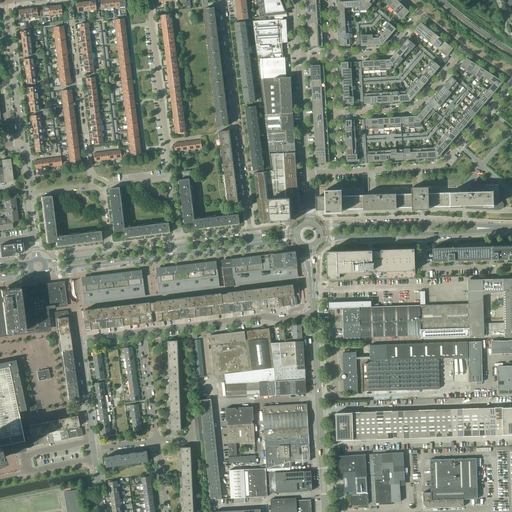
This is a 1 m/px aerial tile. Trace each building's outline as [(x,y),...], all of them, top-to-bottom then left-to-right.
[(287,14),(284,0),(257,0),(260,17),(261,17),(264,17),(287,14)] [(372,4),(366,0),(362,0),(362,1),(367,10),(372,4)] [(400,4),(396,0),(395,0),(389,7),(393,11),(400,4)] [(246,1),(235,2),(236,11),(237,14),(237,20),(248,19),(246,1)] [(362,1),(353,1),(354,8),(353,8),(354,11),(367,10),(362,1)] [(404,8),(400,4),(393,11),(398,14),(404,8)] [(43,10),(39,10),(40,18),(41,22),(46,22),(45,17),(49,16),(48,7),(42,7),(43,10)] [(206,23),(216,22),(214,7),(204,9),(206,23)] [(36,8),(30,9),(31,17),(34,17),(35,19),(40,18),(39,10),(36,11),(36,8)] [(409,12),(404,8),(398,14),(403,20),(407,15),(406,14),(409,12)] [(163,29),(173,28),(171,13),(163,14),(163,15),(161,15),(163,29)] [(264,17),(261,17),(261,18),(259,18),(259,20),(253,21),(258,59),(283,57),(282,43),(288,43),(287,19),(266,20),(266,18),(264,18),(264,17)] [(116,35),(126,34),(124,18),(114,20),(116,35)] [(218,37),(216,22),(206,23),(208,38),(218,37)] [(237,39),(247,38),(245,22),(235,23),(236,31),(237,39)] [(388,22),(384,27),(391,33),(395,29),(388,22)] [(419,34),(426,27),(423,25),(422,25),(420,24),(415,31),(419,34)] [(55,42),(65,41),(63,26),(53,27),(55,42)] [(349,26),(339,26),(340,34),(349,33),(349,26)] [(384,27),(380,31),(388,38),(391,33),(384,27)] [(426,27),(419,34),(424,38),(430,30),(426,27)] [(173,28),(163,29),(164,44),(175,43),(173,28)] [(430,30),(424,38),(428,41),(434,34),(430,30)] [(388,38),(380,31),(377,35),(382,44),(388,38)] [(126,34),(116,35),(117,50),(127,49),(126,34)] [(434,34),(428,41),(433,45),(439,37),(434,34)] [(377,35),(373,35),(373,45),(382,44),(377,35)] [(220,51),(218,37),(208,38),(210,53),(220,51)] [(443,41),(439,37),(433,45),(437,49),(443,41)] [(249,54),(247,38),(237,39),(239,55),(249,54)] [(322,39),(309,40),(310,49),(314,48),(314,47),(323,46),(322,39)] [(407,39),(404,44),(411,50),(415,46),(407,39)] [(65,41),(55,42),(57,57),(67,55),(65,41)] [(448,45),(443,41),(437,49),(442,52),(448,45)] [(176,58),(175,43),(164,44),(166,59),(176,58)] [(411,50),(404,44),(400,48),(407,54),(411,50)] [(448,45),(442,52),(446,56),(448,57),(452,52),(450,51),(452,48),(448,45)] [(400,48),(396,52),(403,59),(407,54),(400,48)] [(129,64),(127,49),(117,50),(119,65),(129,64)] [(220,51),(210,53),(211,67),(221,66),(220,51)] [(396,52),(392,57),(400,63),(403,59),(396,52)] [(251,69),(249,54),(239,55),(241,70),(251,69)] [(67,55),(57,57),(59,71),(68,70),(67,55)] [(442,67),(449,58),(448,57),(446,56),(441,63),(442,64),(440,65),(442,67)] [(285,57),(283,57),(258,59),(260,79),(286,77),(285,57)] [(392,57),(390,60),(394,69),(400,63),(392,57)] [(178,73),(176,58),(166,59),(168,74),(178,73)] [(466,70),(471,61),(468,60),(465,59),(461,66),(466,70)] [(394,69),(390,60),(385,60),(386,70),(394,69)] [(432,60),(428,65),(435,71),(439,67),(432,60)] [(471,61),(466,70),(470,73),(476,64),(471,61)] [(129,64),(119,65),(121,81),(131,80),(129,64)] [(311,73),(324,72),(324,65),(315,66),(315,64),(311,64),(311,73)] [(476,64),(470,73),(475,76),(480,68),(476,64)] [(435,71),(428,65),(424,69),(432,75),(435,71)] [(221,66),(211,67),(213,82),(223,81),(221,66)] [(485,71),(480,68),(475,76),(480,79),(482,76),(485,71)] [(253,85),(251,69),(241,70),(243,87),(253,85)] [(424,69),(420,73),(428,80),(432,75),(424,69)] [(68,70),(59,71),(60,86),(70,85),(68,70)] [(493,76),(485,71),(482,76),(490,81),(493,76)] [(178,73),(168,74),(170,88),(180,87),(178,73)] [(420,73),(417,78),(424,84),(428,80),(420,73)] [(493,76),(490,81),(493,83),(499,86),(503,82),(493,76)] [(291,77),(286,77),(260,79),(265,115),(293,112),(291,78),(292,78),(291,77)] [(447,82),(455,88),(459,83),(451,77),(447,82)] [(417,78),(413,82),(421,88),(424,84),(417,78)] [(133,94),(131,80),(121,81),(123,96),(133,94)] [(225,96),(223,81),(213,82),(215,97),(225,96)] [(413,82),(409,86),(417,93),(421,88),(413,82)] [(447,82),(444,86),(451,92),(455,88),(447,82)] [(493,83),(487,90),(492,94),(499,86),(493,83)] [(255,101),(253,85),(243,87),(245,102),(255,101)] [(409,86),(405,91),(410,101),(417,93),(409,86)] [(451,92),(444,86),(440,90),(447,97),(451,92)] [(180,87),(170,88),(172,103),(182,102),(180,87)] [(487,90),(485,88),(481,92),(488,99),(492,94),(487,90)] [(63,105),(73,104),(71,89),(61,90),(63,105)] [(440,90),(436,95),(444,101),(447,97),(440,90)] [(405,91),(399,91),(399,101),(410,101),(405,91)] [(488,99),(481,92),(477,97),(484,103),(488,99)] [(133,94),(123,96),(125,110),(135,109),(133,94)] [(444,101),(436,95),(433,99),(440,105),(444,101)] [(225,96),(215,97),(217,111),(227,110),(225,96)] [(476,98),(472,102),(479,109),(483,104),(476,98)] [(440,105),(433,99),(429,103),(436,110),(440,105)] [(184,117),(182,102),(172,103),(174,118),(184,117)] [(479,109),(472,102),(468,107),(476,113),(479,109)] [(74,119),(73,104),(63,105),(65,120),(74,119)] [(424,109),(431,115),(435,111),(428,105),(424,109)] [(248,124),(257,123),(255,106),(246,107),(248,124)] [(468,107),(464,111),(472,118),(476,113),(468,107)] [(135,109),(125,110),(127,125),(137,124),(135,109)] [(424,109),(420,113),(427,120),(431,115),(424,109)] [(229,125),(227,114),(227,110),(217,111),(219,126),(229,125)] [(464,111),(461,115),(468,122),(472,118),(464,111)] [(293,112),(265,115),(266,130),(294,129),(293,112)] [(420,113),(418,116),(422,126),(427,120),(420,113)] [(468,122),(461,115),(457,120),(464,126),(468,122)] [(422,126),(418,116),(414,117),(415,128),(423,128),(422,126)] [(186,133),(184,117),(174,118),(175,133),(178,133),(178,134),(186,133)] [(76,133),(74,119),(65,120),(66,135),(76,133)] [(464,126),(457,120),(453,124),(461,131),(464,126)] [(257,123),(248,124),(250,140),(259,138),(257,123)] [(137,124),(127,125),(129,140),(139,139),(137,124)] [(448,130),(456,137),(459,132),(452,126),(448,130)] [(294,129),(266,130),(268,145),(295,143),(294,129)] [(221,146),(231,145),(229,130),(219,131),(221,146)] [(456,137),(448,130),(444,135),(452,141),(456,137)] [(78,148),(76,133),(66,135),(68,149),(78,148)] [(452,141),(444,135),(441,139),(448,145),(452,141)] [(259,138),(250,140),(251,155),(261,154),(259,138)] [(141,155),(139,139),(129,140),(130,154),(131,156),(131,157),(141,155)] [(448,145),(441,139),(437,143),(444,150),(448,145)] [(52,143),(43,144),(35,146),(35,152),(44,151),(43,147),(49,146),(50,150),(53,149),(52,143)] [(295,150),(295,143),(268,145),(269,152),(295,150)] [(437,143),(433,148),(438,157),(444,150),(437,143)] [(233,159),(231,145),(221,146),(223,160),(233,159)] [(80,163),(78,148),(68,149),(70,161),(70,163),(70,164),(80,163)] [(438,157),(433,148),(427,148),(428,158),(438,157)] [(271,171),(253,173),(259,222),(270,220),(270,222),(291,221),(291,212),(299,211),(295,152),(269,154),(271,171)] [(263,170),(261,154),(251,155),(253,171),(263,170)] [(329,155),(316,156),(317,164),(321,164),(321,163),(330,162),(329,155)] [(10,159),(1,160),(2,168),(0,167),(0,183),(2,184),(3,184),(3,183),(5,183),(5,182),(13,181),(10,159)] [(233,159),(223,160),(225,174),(234,173),(233,159)] [(234,173),(225,174),(226,188),(236,187),(235,179),(234,173)] [(181,194),(191,193),(189,179),(179,180),(180,187),(181,194)] [(470,190),(450,191),(450,193),(429,193),(429,192),(428,192),(428,190),(428,186),(410,186),(410,191),(410,194),(395,194),(395,193),(365,194),(365,195),(342,196),(342,194),(342,192),(341,187),(334,187),(323,188),(323,192),(323,196),(320,197),(317,197),(317,210),(320,210),(325,210),(325,212),(342,212),(342,209),(363,209),(363,210),(396,209),(396,208),(412,207),(412,210),(429,209),(429,207),(450,206),(450,207),(468,207),(468,211),(502,212),(503,212),(504,212),(505,211),(506,210),(506,209),(507,208),(507,206),(506,205),(505,204),(497,197),(497,189),(488,189),(478,180),(470,190)] [(112,203),(121,201),(120,187),(110,188),(112,203)] [(238,202),(236,187),(226,188),(228,203),(235,202),(238,202)] [(191,193),(181,194),(182,201),(183,208),(193,207),(191,193)] [(43,214),(53,213),(51,196),(41,197),(43,214)] [(18,221),(15,197),(5,199),(6,209),(5,209),(5,212),(6,212),(7,217),(1,218),(1,217),(0,217),(0,229),(12,228),(12,223),(13,221),(18,221)] [(121,201),(112,203),(113,217),(123,216),(121,201)] [(194,219),(193,207),(183,208),(184,215),(185,223),(194,222),(194,219)] [(53,213),(43,214),(45,231),(55,230),(53,213)] [(221,216),(222,226),(231,225),(240,224),(238,214),(237,214),(221,216)] [(123,216),(113,217),(115,231),(125,230),(125,228),(123,216)] [(221,216),(203,218),(204,228),(214,227),(222,226),(221,216)] [(194,219),(194,222),(194,225),(195,230),(204,228),(203,218),(196,219),(194,219)] [(169,222),(152,224),(153,234),(161,234),(170,232),(169,222)] [(152,224),(133,227),(134,237),(144,236),(153,234),(152,224)] [(133,227),(125,228),(125,230),(125,234),(126,238),(134,237),(133,227)] [(56,237),(55,230),(45,231),(46,243),(56,241),(57,247),(66,246),(64,235),(58,236),(58,237),(56,237)] [(100,231),(82,233),(83,243),(101,241),(100,231)] [(82,233),(64,235),(66,246),(83,243),(82,233)] [(0,245),(0,246),(1,251),(0,251),(0,253),(0,257),(19,255),(18,252),(24,251),(22,242),(17,243),(5,244),(5,245),(0,245)] [(511,258),(511,245),(494,246),(494,245),(493,245),(492,245),(491,246),(454,247),(453,246),(452,246),(452,247),(451,247),(432,248),(433,261),(452,260),(454,260),(492,259),(494,259),(511,258)] [(415,270),(414,249),(381,249),(381,251),(372,251),(372,250),(327,251),(327,278),(340,278),(340,272),(366,272),(366,269),(374,269),(374,280),(415,278),(415,270)] [(231,259),(222,260),(222,263),(223,269),(225,285),(234,284),(241,283),(298,276),(297,266),(297,265),(298,265),(296,253),(296,251),(293,251),(282,252),(231,259)] [(217,269),(218,269),(216,261),(156,268),(157,271),(157,277),(159,293),(220,286),(217,269)] [(145,295),(143,278),(142,273),(142,270),(82,277),(85,302),(145,295)] [(470,337),(505,336),(505,337),(511,336),(511,278),(468,279),(468,299),(468,303),(468,304),(447,304),(426,305),(421,305),(421,316),(421,336),(421,338),(470,337)] [(67,304),(64,281),(19,287),(20,293),(19,293),(19,292),(19,291),(18,291),(17,291),(9,292),(8,292),(7,293),(7,294),(8,295),(2,296),(1,289),(0,289),(0,335),(48,329),(46,307),(67,304)] [(277,286),(279,307),(283,307),(283,306),(292,305),(292,306),(292,305),(297,305),(296,297),(295,297),(293,286),(293,285),(293,284),(277,286)] [(279,307),(277,286),(261,288),(263,309),(267,309),(267,308),(275,307),(276,308),(279,307)] [(261,288),(244,290),(247,311),(251,311),(251,310),(259,309),(259,310),(263,309),(261,288)] [(247,311),(244,290),(225,293),(227,314),(234,313),(234,312),(243,311),(243,312),(247,311)] [(225,293),(205,295),(208,316),(212,315),(211,315),(220,314),(227,314),(225,293)] [(205,295),(189,297),(191,318),(195,317),(203,316),(204,316),(208,316),(205,295)] [(189,297),(173,299),(175,320),(179,320),(179,319),(188,318),(188,319),(191,318),(189,297)] [(150,302),(134,304),(136,325),(139,325),(139,324),(147,323),(153,323),(152,315),(151,311),(157,310),(158,314),(159,322),(163,322),(163,321),(171,320),(175,320),(173,299),(156,301),(156,302),(150,303),(150,302)] [(342,302),(329,302),(329,308),(343,308),(343,310),(340,310),(340,316),(340,336),(343,336),(343,338),(344,338),(348,338),(361,337),(361,338),(370,337),(373,337),(373,338),(376,338),(376,337),(421,336),(421,316),(421,305),(420,305),(371,307),(371,301),(342,302)] [(136,325),(134,304),(117,306),(120,327),(123,326),(132,325),(136,325)] [(117,306),(101,308),(104,329),(107,328),(116,327),(120,327),(117,306)] [(94,309),(94,313),(93,314),(95,329),(100,329),(104,329),(101,308),(94,309)] [(93,314),(94,313),(94,309),(86,310),(83,311),(86,331),(91,330),(95,329),(93,314)] [(68,324),(69,324),(68,315),(63,316),(64,317),(57,318),(59,334),(70,333),(69,326),(68,326),(68,324)] [(302,338),(301,324),(292,325),(293,329),(291,329),(292,335),(293,334),(293,338),(302,338)] [(274,367),(271,343),(269,328),(270,328),(269,328),(245,331),(249,371),(274,367)] [(249,371),(245,331),(210,335),(211,344),(214,375),(225,374),(249,371)] [(71,338),(70,333),(59,334),(60,342),(61,344),(62,351),(73,349),(71,338)] [(168,355),(178,355),(178,340),(168,340),(168,355)] [(508,340),(500,341),(500,353),(508,353),(508,340)] [(303,341),(271,343),(274,367),(275,381),(306,379),(305,375),(305,368),(303,341)] [(481,341),(469,342),(469,350),(482,349),(481,341)] [(500,353),(500,341),(491,341),(492,353),(500,353)] [(340,376),(340,377),(341,378),(341,379),(342,379),(343,379),(343,380),(344,380),(344,392),(343,392),(359,392),(363,392),(363,389),(364,389),(364,391),(369,391),(440,389),(439,358),(452,357),(453,377),(468,377),(469,377),(469,374),(468,366),(468,342),(415,343),(410,343),(370,345),(370,350),(370,355),(368,355),(362,355),(362,356),(356,356),(356,352),(357,352),(342,352),(342,353),(343,353),(343,372),(343,373),(342,373),(341,373),(341,374),(340,375),(340,376)] [(72,357),(74,356),(73,349),(62,351),(63,358),(63,360),(64,367),(75,365),(74,359),(73,359),(72,357)] [(482,349),(469,350),(469,358),(482,357),(482,349)] [(178,355),(168,355),(169,370),(179,370),(178,355)] [(482,357),(469,358),(470,366),(482,365),(482,357)] [(0,460),(5,458),(3,454),(2,455),(1,453),(16,450),(17,450),(17,449),(26,448),(21,424),(21,423),(18,411),(25,410),(26,410),(18,372),(19,371),(20,371),(20,370),(20,369),(20,368),(20,367),(19,367),(18,366),(17,366),(15,360),(4,362),(0,362),(0,460)] [(75,373),(76,373),(75,365),(64,367),(65,375),(66,383),(77,381),(76,375),(75,375),(75,373)] [(470,366),(468,366),(469,374),(482,374),(482,365),(470,366)] [(511,365),(504,366),(497,366),(498,395),(505,395),(511,394),(511,365)] [(274,367),(249,371),(225,374),(226,383),(246,382),(259,382),(275,381),(274,367)] [(48,369),(36,371),(38,381),(50,379),(48,369)] [(179,385),(179,370),(169,370),(169,385),(179,385)] [(469,377),(469,382),(483,382),(482,374),(469,374),(469,377)] [(306,393),(306,379),(275,381),(276,395),(278,395),(288,394),(306,393)] [(77,389),(78,389),(77,381),(66,383),(68,400),(69,399),(69,400),(70,400),(70,399),(75,399),(75,400),(80,400),(79,391),(77,391),(77,389)] [(276,395),(275,381),(259,382),(260,394),(260,396),(276,395)] [(227,396),(247,395),(246,382),(226,383),(227,396)] [(260,394),(259,382),(246,382),(247,395),(254,394),(260,394)] [(179,385),(169,385),(170,400),(180,400),(179,385)] [(181,415),(180,400),(170,400),(171,415),(181,415)] [(309,435),(307,403),(263,406),(264,437),(265,437),(309,435)] [(239,407),(236,407),(226,408),(227,421),(228,421),(228,424),(227,424),(228,443),(255,442),(254,423),(253,419),(254,419),(253,407),(239,407)] [(462,409),(452,409),(453,436),(463,436),(480,436),(480,435),(495,435),(498,435),(511,434),(511,407),(495,407),(495,408),(479,408),(462,408),(462,409)] [(343,413),(336,413),(336,414),(337,439),(337,440),(344,440),(361,440),(361,439),(377,439),(393,439),(393,438),(404,438),(420,437),(420,438),(436,437),(453,436),(452,409),(436,410),(436,409),(419,410),(403,411),(392,411),(376,411),(376,412),(360,412),(343,412),(343,413)] [(25,410),(18,411),(21,423),(28,422),(25,410)] [(181,415),(171,415),(171,430),(176,430),(176,432),(181,432),(181,430),(181,415)] [(63,431),(65,439),(68,438),(69,439),(69,438),(77,437),(82,435),(82,436),(83,436),(81,428),(79,428),(79,426),(77,416),(61,419),(63,429),(63,431)] [(63,429),(61,419),(45,422),(47,433),(47,435),(49,442),(49,443),(52,442),(53,442),(61,440),(65,439),(63,431),(63,429)] [(21,424),(26,448),(32,446),(31,446),(30,438),(31,438),(29,426),(28,426),(28,422),(21,423),(21,424)] [(47,435),(47,433),(45,422),(29,426),(31,438),(30,438),(31,446),(36,445),(37,445),(45,443),(45,444),(45,443),(49,442),(47,435)] [(309,444),(309,435),(265,437),(265,446),(309,444)] [(236,443),(229,444),(230,456),(237,455),(236,443)] [(181,462),(191,461),(191,446),(190,446),(190,444),(185,444),(186,447),(181,447),(181,462)] [(310,460),(309,444),(265,446),(266,471),(292,469),(292,463),(293,463),(293,461),(310,460)] [(147,451),(133,453),(135,463),(148,461),(147,451)] [(405,479),(404,452),(366,454),(338,456),(339,473),(348,472),(348,473),(347,477),(347,479),(348,481),(347,481),(347,482),(347,483),(347,484),(348,484),(348,485),(347,487),(346,489),(347,490),(348,490),(349,490),(350,491),(350,492),(351,493),(352,504),(368,503),(401,501),(399,480),(405,479)] [(135,463),(133,453),(119,455),(121,464),(135,463)] [(121,464),(119,455),(105,457),(107,466),(121,464)] [(476,458),(447,459),(430,459),(431,492),(423,492),(423,501),(423,502),(424,503),(424,504),(424,505),(425,507),(426,506),(427,507),(428,507),(429,507),(463,506),(463,499),(478,498),(476,458)] [(192,476),(191,461),(181,462),(182,477),(192,476)] [(267,493),(266,473),(266,468),(248,469),(244,469),(229,470),(231,498),(246,497),(249,497),(267,496),(267,493)] [(266,473),(267,493),(303,491),(312,490),(311,471),(304,471),(266,473)] [(193,491),(192,476),(182,477),(183,492),(193,491)] [(80,511),(77,490),(65,492),(65,493),(70,492),(70,495),(66,496),(68,511),(80,511)] [(193,491),(183,492),(183,507),(193,506),(193,491)] [(296,500),(296,498),(271,499),(271,511),(311,511),(310,500),(296,500)]
